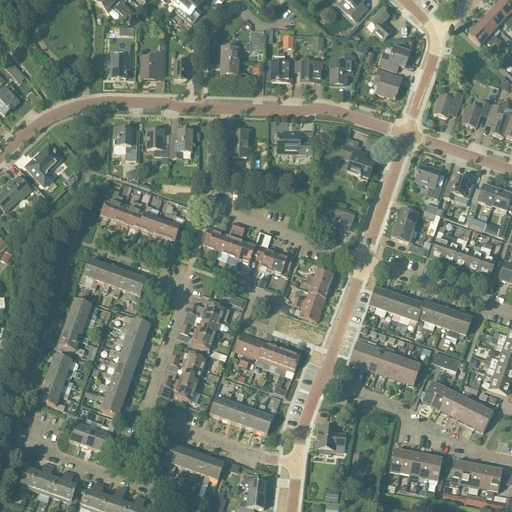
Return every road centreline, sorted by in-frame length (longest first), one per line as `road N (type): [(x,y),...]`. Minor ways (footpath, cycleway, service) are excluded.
road 1 (unclassified): [(405,135),(325,109),(85,104)]
road 2 (residential): [(511,460),(411,427),(399,409),(321,383)]
road 3 (residential): [(363,260),(207,206)]
road 4 (residential): [(296,463),(257,458),(142,414)]
road 5 (residential): [(511,311),(363,260)]
road 6 (residential): [(142,414),(179,309),(177,288)]
road 7 (unclassified): [(363,260),(405,135)]
road 8 (unclassified): [(321,383),(363,260)]
